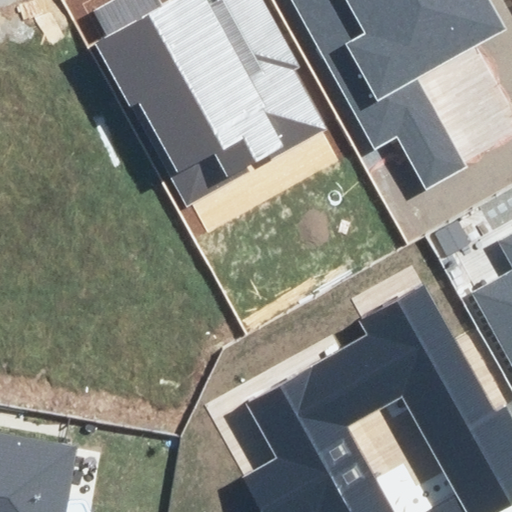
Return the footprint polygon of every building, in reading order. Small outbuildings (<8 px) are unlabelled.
[(92,45),(176,205),(324,128),(257,0),(220,0),(210,5),(207,0),(171,0),(167,2),(165,0),(104,0),(89,8),(105,39),(92,45)] [(290,0),(368,147),(396,133),(425,189),(470,166),(422,74),(508,30),(491,0),(290,0)] [(511,265),(511,284),(481,302),(511,357),(511,235),(499,243),(511,265)] [(345,315),(355,334),(228,402),(256,454),(233,466),(257,511),(488,511),(511,499),(511,406),(509,401),(497,407),(423,272),(345,315)] [(0,412),(0,511),(50,511),(66,424),(0,412)]
